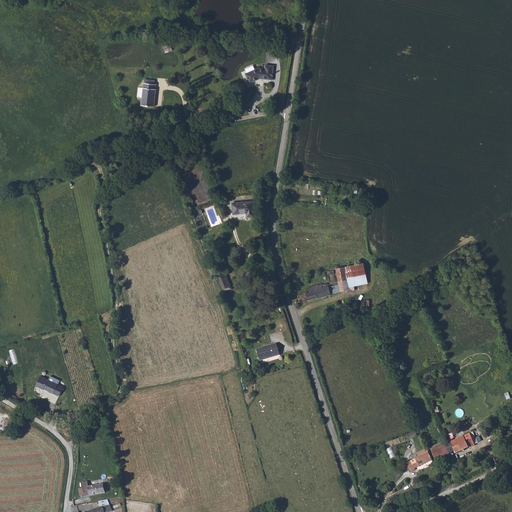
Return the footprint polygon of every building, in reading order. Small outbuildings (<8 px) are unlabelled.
[(173,45),(165,47),(167,54),(175,51),(173,45)] [(260,79),(260,78),(264,78),(264,79),(276,80),(277,66),(268,66),(268,69),(263,69),(247,70),(249,81),(260,79)] [(158,85),(148,84),(145,106),(157,108),(160,85),(158,85)] [(234,213),(246,212),(247,215),(254,215),(252,200),(232,202),(234,213)] [(363,277),(361,269),(368,268),(367,264),(349,267),(351,279),(363,277)] [(351,279),(349,267),(340,269),(342,281),(351,279)] [(370,276),(368,268),(361,269),(363,277),(370,276)] [(226,272),(220,274),(226,289),(232,286),(233,286),(229,276),(228,276),(226,272)] [(353,290),(353,291),(357,291),(357,287),(366,286),(363,277),(351,279),(353,290)] [(353,290),(351,279),(342,281),(344,291),(353,290)] [(344,291),(341,284),(332,286),(331,284),(328,285),(329,286),(326,287),(325,284),(311,288),(312,291),(301,295),(303,302),(320,297),(321,298),(339,293),(344,291)] [(281,352),(277,342),(258,348),(261,359),(281,352)] [(54,380),(45,375),(40,385),(44,387),(45,387),(58,393),(62,384),(54,380)] [(457,450),(459,452),(472,447),(471,444),(477,441),(476,438),(479,437),(478,433),(474,435),(473,432),(452,442),(455,451),(457,450)] [(447,440),(433,446),(439,458),(455,451),(452,442),(449,443),(447,440)] [(418,466),(435,459),(430,447),(420,452),(421,455),(410,460),(413,470),(418,468),(418,466)] [(88,495),(100,493),(101,494),(110,492),(108,483),(106,483),(91,486),(91,481),(85,481),(86,487),(88,494),(88,495)]
